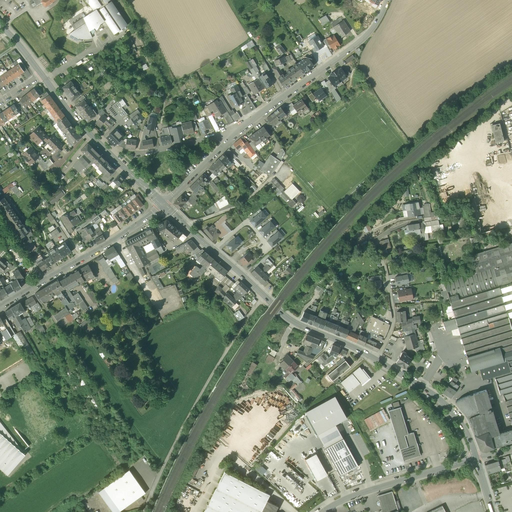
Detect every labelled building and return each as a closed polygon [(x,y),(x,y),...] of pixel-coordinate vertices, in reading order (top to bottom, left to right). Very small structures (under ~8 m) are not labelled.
[(98,0),(86,0),(88,4),(89,3),(94,11),(97,9),(102,5),(98,0)] [(97,9),(98,11),(109,3),(108,2),(105,3),(102,5),(97,9)] [(111,2),(109,3),(98,11),(105,21),(114,34),(118,31),(122,29),(128,25),(111,2)] [(367,7),(360,15),(366,20),(373,12),(367,7)] [(94,11),(84,17),(86,23),(90,31),(94,29),(95,28),(97,30),(101,24),(105,21),(98,11),(97,9),(94,11)] [(319,20),(323,26),(330,21),(326,15),(319,20)] [(72,25),(75,30),(86,23),(84,17),(72,25)] [(338,32),(341,38),(350,31),(343,21),(342,21),(340,23),(338,19),(331,24),(334,27),(337,32),(337,33),(338,32)] [(90,31),(86,23),(75,30),(70,33),(71,34),(75,37),(79,38),(81,39),(87,39),(92,38),(90,31)] [(330,45),(333,50),(335,48),(335,49),(336,48),(335,48),(338,47),(339,47),(338,46),(340,45),(334,35),(333,36),(333,35),(332,35),(333,36),(328,39),(328,38),(327,38),(328,39),(327,39),(326,40),(329,45),(330,45)] [(309,41),(315,51),(323,46),(321,43),(317,36),(316,37),(309,41)] [(251,41),(240,47),(242,51),(253,44),(251,41)] [(277,50),(281,55),(286,52),(281,46),(277,50)] [(301,59),(302,60),(304,59),(307,60),(308,57),(310,58),(311,57),(313,56),(310,51),(303,56),(302,58),(301,59)] [(352,55),(345,60),(348,63),(355,58),(352,55)] [(274,61),(276,66),(282,63),(286,61),(284,57),(282,58),(281,56),(276,58),(277,60),(274,61)] [(297,64),(304,72),(307,70),(311,67),(314,65),(313,64),(307,62),(302,60),(297,64)] [(19,64),(24,72),(27,70),(23,65),(24,64),(22,62),(19,64)] [(284,87),(292,81),(287,75),(285,77),(281,70),(280,69),(283,67),(284,67),(282,63),(276,66),(272,68),(284,87)] [(19,64),(15,67),(20,74),(24,72),(19,64)] [(262,67),(265,73),(266,72),(270,70),(266,64),(262,67)] [(288,74),(287,75),(292,81),(304,72),(297,64),(286,72),(288,74)] [(16,77),(20,74),(15,67),(11,69),(16,77)] [(258,77),(253,68),(250,70),(252,74),(250,75),(252,77),(254,76),(257,80),(259,79),(258,77)] [(338,69),(334,72),(341,81),(347,77),(347,76),(343,71),(341,68),(339,70),(338,69)] [(13,79),(16,77),(11,69),(8,72),(13,79)] [(9,82),(13,79),(8,72),(4,74),(9,82)] [(262,75),(260,76),(258,77),(259,79),(261,82),(262,82),(266,88),(269,86),(270,87),(271,87),(273,85),(273,84),(266,72),(265,73),(262,74),(262,75)] [(334,86),(341,81),(334,72),(330,75),(331,76),(328,78),(330,80),(334,86)] [(5,84),(9,82),(4,74),(0,77),(5,84)] [(65,82),(67,84),(71,81),(75,78),(73,76),(65,82)] [(248,85),(254,94),(264,88),(259,79),(257,80),(255,81),(248,85)] [(330,80),(325,83),(327,86),(331,92),(335,89),(336,88),(334,86),(330,80)] [(62,88),(67,94),(76,88),(71,81),(67,84),(62,88)] [(237,86),(230,89),(233,95),(231,95),(231,94),(230,95),(227,96),(233,107),(243,102),(241,97),(243,96),(242,96),(237,86)] [(79,93),(76,88),(67,94),(72,101),(80,94),(81,94),(79,93)] [(313,93),(314,94),(316,97),(318,100),(321,98),(322,99),(327,96),(321,88),(313,93)] [(31,92),(36,99),(39,96),(40,96),(36,91),(34,89),(31,92)] [(79,93),(81,94),(80,94),(82,97),(83,95),(88,92),(86,90),(85,89),(82,91),(79,93)] [(313,98),(316,97),(314,94),(313,95),(311,91),(307,94),(312,102),(314,100),(313,98)] [(33,101),(36,99),(31,92),(27,94),(33,101)] [(341,98),(337,93),(333,96),(336,103),(341,98)] [(29,104),(33,101),(27,94),(24,97),(29,104)] [(256,109),(247,95),(246,94),(242,96),(243,96),(241,97),(243,102),(246,107),(241,110),(245,115),(256,109)] [(42,101),(45,104),(52,99),(49,95),(45,98),(42,101)] [(227,111),(228,112),(231,111),(222,96),(219,98),(227,111)] [(26,107),(29,104),(24,97),(20,100),(21,101),(26,107)] [(45,104),(47,108),(55,103),(52,99),(45,104)] [(76,106),(80,112),(88,105),(84,100),(81,102),(76,106)] [(210,112),(213,110),(222,105),(222,104),(220,101),(218,102),(217,100),(207,106),(210,112)] [(298,112),(298,113),(302,111),(302,110),(307,107),(302,100),(294,106),(293,106),(295,109),(298,112)] [(117,114),(120,119),(127,114),(117,102),(111,108),(112,109),(110,110),(115,116),(117,114)] [(47,108),(50,112),(57,106),(55,103),(47,108)] [(292,103),(286,107),(289,111),(290,112),(295,109),(293,106),(294,106),(292,103)] [(14,105),(11,107),(16,115),(19,112),(15,106),(14,105)] [(96,116),(88,105),(80,112),(88,122),(96,116)] [(217,117),(222,113),(226,111),(222,105),(213,110),(217,117)] [(50,112),(53,115),(60,110),(57,106),(50,112)] [(12,117),(16,115),(11,107),(7,110),(12,117)] [(97,112),(101,116),(103,114),(103,115),(105,112),(101,108),(97,112)] [(280,108),(274,112),(280,119),(283,117),(284,118),(286,117),(286,116),(286,115),(281,109),(280,108)] [(131,118),(131,119),(140,113),(138,109),(129,116),(131,118)] [(8,120),(12,117),(7,110),(3,112),(8,120)] [(53,115),(55,119),(63,114),(60,110),(53,115)] [(233,110),(231,111),(228,112),(231,118),(234,122),(241,118),(237,112),(235,114),(233,110)] [(227,111),(226,111),(222,113),(226,120),(231,118),(228,112),(227,111)] [(0,115),(4,122),(8,120),(3,112),(0,114),(0,115)] [(282,122),(280,119),(274,112),(267,118),(270,122),(274,126),(277,124),(278,125),(282,122)] [(134,128),(136,129),(138,128),(137,127),(137,126),(136,125),(140,122),(144,119),(140,113),(131,119),(134,122),(133,122),(131,124),(134,128)] [(55,119),(58,122),(65,117),(63,114),(55,119)] [(100,127),(104,122),(107,119),(107,118),(103,115),(103,114),(101,116),(95,123),(100,127)] [(57,123),(63,130),(71,124),(65,117),(58,122),(57,123)] [(150,130),(151,130),(152,128),(153,127),(155,128),(155,127),(157,118),(156,118),(150,117),(147,127),(147,129),(150,130)] [(198,123),(203,135),(207,134),(205,130),(211,127),(208,119),(198,123)] [(182,125),(181,121),(176,122),(176,124),(176,127),(172,128),(174,135),(175,142),(181,141),(180,138),(181,137),(181,136),(184,135),(184,134),(182,125)] [(188,124),(182,125),(184,134),(188,133),(190,134),(194,133),(193,129),(192,123),(191,121),(189,122),(188,124)] [(501,122),(493,124),(491,125),(492,131),(493,133),(494,132),(497,143),(505,141),(501,122)] [(57,123),(55,124),(54,125),(59,133),(62,131),(63,130),(57,123)] [(74,128),(71,124),(63,130),(62,131),(67,137),(75,130),(74,128)] [(30,135),(38,144),(44,139),(47,136),(38,127),(30,135)] [(264,127),(256,132),(264,142),(268,139),(267,137),(270,135),(264,127)] [(107,138),(115,145),(123,137),(115,129),(107,138)] [(67,137),(69,140),(73,144),(74,144),(82,137),(75,130),(67,137)] [(62,131),(59,133),(58,133),(64,140),(67,137),(62,131)] [(255,146),(255,145),(259,143),(261,145),(264,142),(256,132),(249,137),(252,141),(255,146)] [(50,145),(53,148),(59,143),(52,135),(49,138),(46,141),(48,143),(50,145)] [(160,137),(162,145),(172,143),(170,136),(170,135),(166,136),(160,137)] [(126,149),(135,150),(137,140),(127,139),(126,144),(126,149)] [(144,149),(154,147),(152,139),(146,140),(142,141),(144,149)] [(249,144),(247,141),(244,143),(241,139),(233,144),(239,151),(243,148),(245,150),(247,153),(253,149),(249,144)] [(253,149),(255,151),(258,149),(255,145),(255,146),(252,141),(249,144),(253,149)] [(53,148),(57,152),(63,147),(59,143),(53,148)] [(94,163),(101,156),(88,143),(81,150),(92,161),(94,163)] [(22,155),(30,164),(36,160),(39,157),(35,152),(31,148),(29,150),(25,153),(25,152),(22,155)] [(276,158),(281,161),(282,159),(285,153),(282,148),(276,158)] [(229,149),(224,154),(229,159),(230,160),(235,156),(229,149)] [(255,151),(253,149),(247,153),(251,157),(256,153),(255,151)] [(219,159),(226,165),(231,160),(230,160),(229,159),(224,154),(219,159)] [(263,172),(270,176),(281,161),(276,158),(271,155),(264,164),(260,170),(261,170),(263,172)] [(94,163),(99,167),(106,161),(101,156),(94,163)] [(92,165),(94,163),(92,161),(91,162),(89,160),(87,162),(82,157),(75,164),(73,166),(80,172),(82,170),(85,172),(87,170),(92,165)] [(45,171),(49,167),(45,163),(44,161),(42,159),(38,162),(39,162),(45,171)] [(220,170),(221,170),(226,165),(219,159),(214,164),(220,170)] [(238,168),(241,165),(234,159),(232,161),(232,162),(233,163),(234,164),(238,168)] [(255,166),(260,170),(264,164),(259,160),(255,166)] [(62,170),(64,172),(71,163),(69,161),(62,170)] [(115,170),(106,161),(99,167),(99,168),(103,172),(108,177),(115,170)] [(281,161),(274,171),(277,173),(284,162),(281,161)] [(215,175),(220,170),(214,164),(209,169),(213,173),(215,175)] [(116,185),(117,187),(125,180),(120,175),(113,181),(116,184),(116,185)] [(202,175),(196,181),(202,187),(205,184),(206,185),(209,182),(202,175)] [(274,178),(271,181),(280,190),(281,192),(283,190),(284,189),(274,178)] [(203,187),(202,187),(196,181),(190,187),(197,195),(201,191),(201,190),(203,187)] [(276,194),(280,190),(271,181),(268,184),(276,194)] [(292,183),(284,192),(290,198),(292,200),(292,199),(300,192),(292,183)] [(11,189),(15,194),(16,193),(19,191),(17,188),(16,186),(11,189)] [(286,202),(290,198),(284,192),(283,190),(281,192),(279,194),(279,195),(286,202)] [(49,201),(52,205),(56,202),(57,201),(60,198),(62,197),(58,193),(49,201)] [(196,201),(195,200),(192,195),(187,200),(191,204),(192,205),(196,201)] [(80,196),(74,201),(77,204),(77,205),(83,200),(80,196)] [(174,203),(174,204),(179,209),(182,206),(185,203),(187,201),(182,196),(181,196),(174,203)] [(215,204),(218,209),(218,210),(229,204),(224,196),(215,204)] [(137,197),(132,201),(138,209),(143,205),(141,202),(137,197)] [(0,200),(0,207),(3,212),(10,206),(4,198),(0,200)] [(296,203),(292,199),(292,200),(290,198),(286,202),(292,208),(296,203)] [(132,201),(127,205),(133,212),(138,209),(132,201)] [(406,210),(407,210),(419,208),(419,207),(418,202),(415,203),(410,204),(405,204),(406,210)] [(127,205),(123,208),(129,216),(133,212),(127,205)] [(3,212),(10,222),(18,217),(10,206),(3,212)] [(74,210),(67,215),(70,220),(77,216),(79,215),(82,213),(78,208),(74,211),(74,210)] [(123,208),(118,212),(124,220),(129,216),(123,208)] [(420,215),(419,208),(407,210),(408,217),(420,215)] [(253,215),(255,217),(262,212),(260,209),(253,215)] [(119,223),(124,220),(118,212),(113,216),(115,219),(119,223)] [(255,217),(250,221),(255,227),(266,217),(262,212),(255,217)] [(86,222),(88,223),(91,221),(92,220),(97,216),(95,213),(85,220),(86,222)] [(103,215),(101,213),(97,216),(92,220),(91,221),(88,223),(89,225),(92,224),(93,223),(94,225),(95,224),(96,225),(97,224),(102,220),(100,218),(103,215)] [(220,219),(222,222),(225,220),(228,217),(226,214),(223,214),(224,215),(220,219)] [(65,223),(70,220),(67,215),(65,216),(64,215),(61,217),(65,223)] [(80,222),(77,216),(70,220),(74,226),(80,222)] [(16,231),(24,225),(18,217),(10,222),(16,231)] [(264,223),(266,225),(270,222),(273,220),(271,217),(264,223)] [(206,232),(213,240),(217,236),(218,235),(221,238),(228,233),(227,232),(228,232),(225,230),(225,229),(224,228),(222,226),(220,224),(222,222),(220,219),(213,225),(209,228),(208,226),(204,230),(206,232)] [(74,230),(73,229),(72,227),(74,226),(70,220),(65,223),(70,232),(74,230)] [(228,233),(232,231),(225,223),(226,222),(225,220),(222,222),(220,224),(222,226),(224,228),(225,229),(225,230),(228,232),(227,232),(228,233)] [(172,239),(175,242),(179,238),(182,233),(173,225),(168,221),(167,222),(165,221),(157,225),(162,236),(166,234),(169,236),(168,237),(168,238),(170,240),(171,240),(172,239)] [(422,221),(415,222),(416,232),(417,232),(418,235),(419,235),(419,237),(423,236),(423,234),(424,234),(423,227),(423,223),(422,221)] [(266,225),(259,231),(263,236),(275,227),(270,222),(266,225)] [(410,233),(416,232),(415,222),(408,223),(409,227),(410,233)] [(94,236),(97,234),(95,229),(92,224),(89,225),(84,228),(81,230),(84,236),(82,237),(84,240),(82,240),(83,242),(94,236)] [(24,225),(16,231),(21,238),(26,235),(30,232),(27,228),(26,228),(24,225)] [(423,227),(424,234),(428,233),(432,232),(433,231),(432,225),(431,226),(426,226),(423,227)] [(151,240),(156,237),(152,229),(151,228),(145,232),(149,240),(151,240)] [(48,235),(51,240),(60,233),(57,229),(48,235)] [(145,232),(141,233),(131,239),(136,248),(140,245),(142,244),(146,242),(151,240),(149,240),(145,232)] [(274,236),(267,241),(272,246),(283,237),(278,232),(274,236)] [(179,238),(183,241),(187,237),(182,233),(179,238)] [(103,235),(99,237),(97,234),(94,236),(95,239),(98,244),(106,240),(105,239),(103,235)] [(152,242),(155,248),(161,246),(156,237),(151,240),(152,242)] [(231,242),(227,245),(232,251),(240,244),(235,238),(231,242)] [(144,265),(149,263),(143,250),(140,245),(136,248),(131,239),(125,242),(139,268),(141,267),(143,266),(144,265)] [(380,241),(382,250),(391,247),(388,239),(380,241)] [(191,240),(183,244),(187,249),(190,252),(190,253),(197,247),(191,240)] [(152,242),(143,246),(145,249),(147,253),(155,248),(152,242)] [(453,311),(455,318),(458,328),(460,335),(471,371),(479,368),(482,379),(494,376),(500,395),(503,394),(511,424),(511,429),(499,433),(486,390),(473,394),(470,395),(467,396),(465,397),(463,398),(460,399),(458,400),(456,402),(457,404),(462,411),(463,411),(465,413),(466,415),(467,418),(474,435),(480,449),(483,450),(484,451),(493,448),(511,441),(511,329),(509,319),(511,317),(511,242),(505,245),(488,250),(471,255),(476,272),(444,282),(447,290),(451,306),(452,308),(453,311)] [(65,243),(57,248),(63,257),(71,252),(65,243)] [(164,252),(161,246),(155,248),(159,254),(164,252)] [(109,258),(109,259),(118,254),(114,247),(105,252),(109,258)] [(201,251),(197,247),(190,253),(189,254),(192,256),(195,254),(201,251)] [(48,254),(50,256),(54,263),(59,259),(62,258),(63,257),(57,248),(49,253),(49,254),(48,254)] [(145,249),(143,250),(149,263),(158,258),(160,257),(155,248),(147,253),(145,249)] [(197,259),(204,251),(203,250),(201,251),(195,254),(197,259)] [(208,254),(204,251),(197,259),(201,262),(208,254)] [(243,265),(246,263),(251,259),(253,257),(248,252),(239,260),(243,265)] [(34,258),(43,271),(48,267),(44,260),(40,254),(34,258)] [(214,259),(208,254),(201,262),(204,265),(207,267),(213,260),(214,259)] [(54,263),(50,256),(44,260),(48,267),(52,265),(54,263)] [(99,261),(104,268),(109,265),(104,258),(99,261)] [(261,270),(263,272),(269,266),(272,263),(267,258),(264,261),(267,264),(261,270)] [(148,267),(152,275),(166,267),(161,259),(159,260),(151,265),(147,266),(148,267)] [(399,259),(392,261),(394,272),(402,271),(399,259)] [(218,264),(213,260),(207,267),(206,268),(211,272),(218,264)] [(10,265),(7,267),(6,269),(6,270),(5,271),(4,271),(5,273),(13,268),(11,264),(10,265)] [(223,268),(218,264),(211,272),(216,276),(223,268)] [(89,265),(79,270),(85,281),(90,277),(91,279),(95,276),(89,265)] [(112,270),(109,265),(104,268),(103,269),(106,274),(107,274),(112,270)] [(206,268),(207,267),(204,265),(203,266),(200,269),(196,266),(189,274),(194,277),(201,275),(206,268)] [(266,274),(267,273),(269,274),(276,267),(274,265),(272,267),(266,274)] [(251,273),(256,279),(263,272),(261,270),(258,266),(251,273)] [(284,271),(290,276),(293,272),(291,270),(288,267),(284,271)] [(223,268),(216,276),(221,280),(225,275),(228,272),(223,268)] [(13,272),(15,275),(19,281),(24,278),(18,269),(13,272)] [(79,270),(70,275),(76,286),(85,281),(79,270)] [(116,277),(112,270),(107,274),(111,280),(116,277)] [(266,274),(263,272),(256,279),(262,284),(267,279),(269,277),(266,274)] [(22,287),(19,281),(15,275),(12,277),(15,281),(14,281),(11,283),(11,284),(16,291),(22,287)] [(70,275),(67,277),(73,287),(76,286),(70,275)] [(164,288),(156,275),(151,278),(159,290),(164,288)] [(395,277),(397,285),(409,282),(409,281),(407,275),(401,276),(395,277)] [(217,285),(221,280),(216,276),(212,281),(217,285)] [(69,290),(73,287),(67,277),(64,279),(63,277),(61,278),(66,287),(69,290)] [(61,278),(58,280),(64,288),(66,287),(61,278)] [(61,290),(64,288),(58,280),(50,284),(50,285),(56,293),(61,290)] [(238,292),(236,293),(236,294),(238,295),(237,296),(240,299),(242,297),(245,294),(246,292),(249,289),(241,282),(240,283),(238,285),(235,288),(234,289),(238,292)] [(16,291),(11,284),(8,286),(4,288),(9,295),(16,291)] [(50,285),(39,292),(44,301),(45,302),(49,300),(48,299),(52,296),(54,299),(58,297),(56,293),(50,285)] [(215,291),(222,298),(227,293),(226,292),(230,288),(228,286),(227,285),(226,285),(223,289),(221,291),(218,288),(215,291)] [(66,287),(64,288),(71,298),(73,296),(69,290),(66,287)] [(0,300),(9,295),(4,288),(2,289),(1,288),(0,288),(0,300)] [(68,300),(71,298),(64,288),(61,290),(68,300)] [(398,291),(400,301),(413,299),(413,297),(412,294),(411,290),(411,289),(398,291)] [(58,297),(63,303),(68,300),(61,290),(56,293),(58,297)] [(87,294),(94,304),(99,300),(92,290),(91,291),(87,294)] [(450,301),(447,290),(443,291),(441,291),(442,303),(450,301)] [(41,303),(44,301),(39,292),(35,294),(41,303)] [(78,304),(83,311),(88,308),(78,293),(73,296),(78,304)] [(222,298),(231,307),(232,307),(236,303),(236,302),(232,298),(227,293),(222,298)] [(68,300),(73,308),(78,304),(73,296),(71,298),(68,300)] [(28,309),(31,307),(36,304),(36,303),(33,297),(24,302),(28,309)] [(73,308),(68,300),(63,303),(66,308),(68,311),(71,309),(73,308)] [(16,316),(19,314),(22,312),(25,311),(20,302),(17,304),(15,306),(11,308),(16,316)] [(38,303),(36,303),(36,304),(31,307),(35,312),(37,311),(41,308),(40,306),(38,303)] [(301,319),(307,322),(312,309),(313,309),(315,305),(312,305),(311,308),(309,308),(307,313),(304,312),(301,319)] [(312,324),(316,316),(314,315),(317,307),(315,305),(313,309),(312,309),(307,322),(312,324)] [(10,319),(13,317),(16,316),(11,308),(6,311),(10,319)] [(58,321),(65,317),(70,313),(68,311),(66,308),(54,316),(58,321)] [(234,314),(239,321),(244,318),(239,310),(234,314)] [(318,326),(324,311),(321,310),(318,317),(316,316),(312,324),(318,326)] [(318,326),(323,328),(327,320),(324,319),(327,312),(324,311),(318,326)] [(397,312),(398,322),(401,322),(406,321),(406,320),(405,311),(397,312)] [(455,318),(453,311),(447,313),(449,320),(455,318)] [(345,337),(354,341),(357,335),(353,333),(358,323),(363,325),(364,322),(358,312),(351,325),(349,330),(345,337)] [(70,314),(70,313),(65,317),(70,325),(75,321),(70,314)] [(22,320),(19,314),(16,316),(21,326),(23,329),(24,331),(27,329),(27,331),(31,329),(25,319),(22,320)] [(323,328),(329,331),(335,316),(332,315),(329,321),(327,320),(323,328)] [(16,316),(13,317),(14,318),(13,318),(13,319),(18,327),(18,328),(21,326),(16,316)] [(329,331),(334,333),(338,325),(336,324),(338,318),(338,317),(335,316),(329,331)] [(401,322),(402,329),(404,328),(413,325),(413,323),(420,322),(419,316),(416,317),(412,318),(412,319),(406,320),(406,321),(401,322)] [(370,331),(385,338),(388,331),(386,331),(389,325),(384,323),(372,317),(369,323),(366,329),(367,329),(366,331),(369,332),(370,331)] [(451,330),(458,328),(455,318),(449,320),(443,322),(446,331),(451,330)] [(6,328),(12,336),(15,334),(6,319),(2,321),(4,324),(6,328)] [(83,327),(91,337),(97,332),(87,319),(79,325),(82,328),(83,327)] [(340,335),(346,321),(342,319),(340,326),(338,325),(334,333),(340,335)] [(349,322),(346,321),(340,335),(345,337),(349,330),(346,328),(348,324),(349,322)] [(36,326),(40,334),(45,331),(41,324),(36,326)] [(6,328),(2,332),(4,335),(7,340),(12,337),(12,336),(6,328)] [(13,336),(40,380),(48,375),(21,331),(13,336)] [(370,331),(369,332),(368,334),(371,335),(371,336),(372,337),(382,342),(385,338),(370,331)] [(367,337),(363,335),(359,334),(359,336),(356,342),(363,345),(367,338),(367,337)] [(407,350),(414,348),(419,347),(417,341),(415,334),(410,335),(404,337),(407,350)] [(303,352),(307,353),(313,337),(307,335),(303,343),(306,344),(303,352)] [(319,340),(313,337),(307,353),(310,354),(313,347),(316,348),(316,347),(317,346),(319,340)] [(371,340),(367,338),(363,345),(373,350),(377,343),(371,340)] [(316,347),(321,349),(325,342),(319,340),(317,346),(316,347)] [(420,340),(417,341),(419,347),(414,348),(415,350),(419,348),(420,351),(420,352),(424,350),(425,349),(424,349),(423,345),(424,344),(423,343),(420,344),(420,340)] [(329,353),(333,355),(337,356),(338,354),(340,348),(332,345),(329,353)] [(310,354),(315,356),(321,351),(321,349),(316,347),(316,348),(313,347),(310,354)] [(340,355),(345,357),(345,356),(347,352),(340,348),(338,354),(340,355)] [(299,350),(297,354),(297,355),(298,355),(304,360),(307,353),(303,352),(299,350)] [(396,363),(405,368),(411,358),(407,356),(407,354),(404,352),(402,352),(396,363)] [(304,360),(307,362),(315,356),(310,354),(307,353),(304,360)] [(318,359),(323,367),(328,363),(326,360),(329,358),(325,354),(318,359)] [(282,367),(284,370),(285,369),(293,361),(287,355),(283,359),(284,360),(280,363),(279,365),(282,367)] [(328,363),(337,356),(333,355),(331,356),(329,358),(326,360),(328,363)] [(336,364),(338,366),(345,360),(343,358),(336,364)] [(328,375),(333,381),(337,377),(350,366),(345,360),(338,366),(328,375)] [(250,361),(244,372),(250,375),(255,363),(250,361)] [(288,376),(291,373),(298,366),(293,361),(285,369),(288,371),(286,374),(288,376)] [(360,383),(361,385),(369,378),(362,370),(360,367),(352,373),(360,383)] [(369,378),(361,385),(362,386),(371,378),(363,369),(362,370),(369,378)] [(349,393),(360,383),(352,373),(340,383),(349,393)] [(301,382),(297,376),(292,380),(295,383),(297,386),(301,382)] [(293,389),(297,386),(295,383),(289,388),(299,400),(301,399),(293,389)] [(447,395),(451,389),(448,387),(448,386),(443,392),(447,395)] [(455,391),(451,389),(447,395),(451,397),(455,391)] [(306,412),(318,434),(335,424),(347,418),(335,396),(306,412)] [(388,411),(397,437),(408,434),(400,407),(388,411)] [(1,411),(0,412),(0,423),(21,450),(20,451),(21,452),(23,450),(24,451),(29,446),(1,411)] [(379,411),(363,419),(369,429),(379,425),(375,416),(380,414),(379,411)] [(0,433),(20,451),(21,450),(0,423),(0,433)] [(318,434),(325,448),(343,438),(335,424),(318,434)] [(21,452),(20,451),(0,433),(0,464),(9,472),(24,455),(21,452)] [(397,437),(404,461),(419,456),(412,433),(408,434),(397,437)] [(343,438),(325,448),(340,475),(358,465),(343,438)] [(305,459),(317,481),(328,475),(316,453),(305,459)] [(501,460),(498,461),(485,465),(486,469),(488,474),(501,469),(500,466),(500,465),(501,464),(502,464),(501,460)] [(267,470),(260,464),(255,469),(262,476),(267,470)] [(129,470),(104,488),(99,492),(113,511),(118,511),(120,511),(136,499),(141,496),(146,493),(129,470)] [(262,511),(261,511),(267,500),(270,495),(225,472),(204,511),(262,511)] [(380,511),(393,511),(398,511),(395,501),(392,491),(377,496),(382,510),(380,511)] [(262,511),(275,511),(278,506),(267,500),(261,511),(262,511)]
